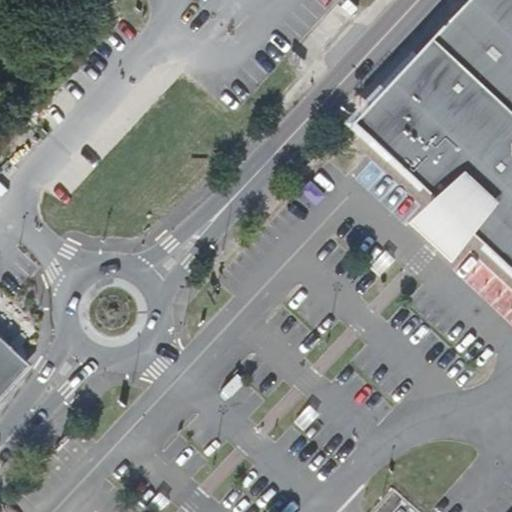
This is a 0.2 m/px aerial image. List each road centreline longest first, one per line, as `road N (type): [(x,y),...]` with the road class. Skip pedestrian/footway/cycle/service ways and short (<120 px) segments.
road 1 (secondary): [(149,286),(419,0)]
road 2 (secondary): [(149,286),(107,269),(79,282),(65,309),(81,351)]
road 3 (secondary): [(81,351),(107,363),(147,348),(159,324),(149,286)]
road 4 (secondary): [(0,446),(81,351)]
